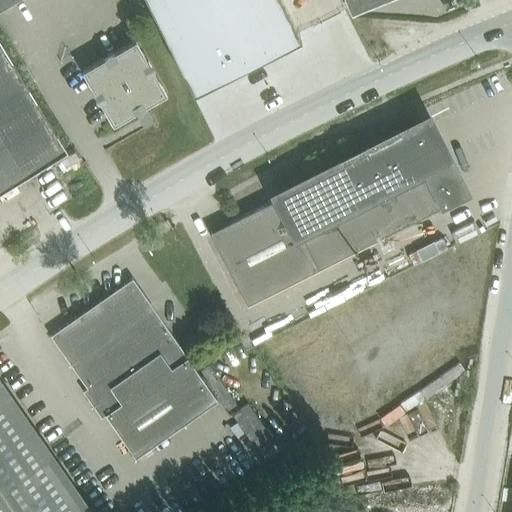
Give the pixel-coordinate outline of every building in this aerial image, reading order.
[(0,0),(0,9),(14,0),(0,0)] [(148,0),(191,86),(299,33),(282,0),(148,0)] [(79,66),(112,120),(165,88),(132,34),(79,66)] [(0,191),(66,151),(0,41),(0,191)] [(425,123),(349,161),(210,231),(246,304),(462,195),(425,123)] [(217,399),(132,277),(50,334),(86,387),(82,390),(101,417),(105,414),(134,456),(217,399)] [(90,511),(0,381),(0,511),(90,511)] [(231,412),(264,452),(281,438),(248,398),(231,412)]
